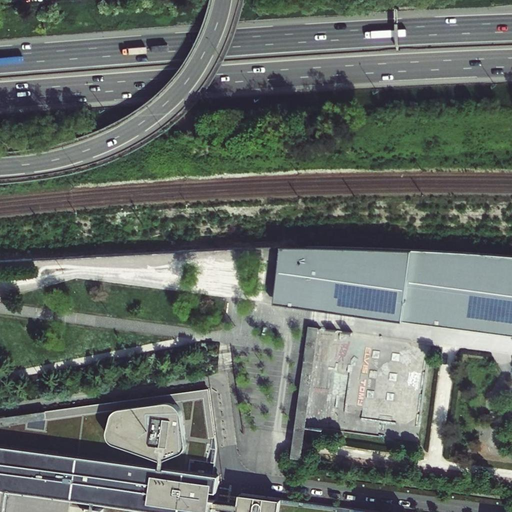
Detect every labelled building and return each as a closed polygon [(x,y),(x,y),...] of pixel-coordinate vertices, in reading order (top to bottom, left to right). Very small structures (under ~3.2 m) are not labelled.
[(511,327),(511,254),(406,245),(329,243),(283,244),(281,253),(281,260),(290,261),(285,301),(400,314),(511,327)] [(281,260),(275,299),(285,301),(290,261),(281,260)] [(293,456),(305,458),(320,327),(308,325),(293,456)] [(408,421),(412,417),(412,409),(409,409),(416,403),(415,403),(415,400),(405,400),(405,391),(400,385),(391,393),(390,397),(383,397),(381,395),(382,390),(378,386),(380,384),(376,380),(379,377),(369,377),(366,373),(365,392),(363,394),(362,409),(342,409),(350,418),(408,421)] [(0,511),(18,511),(21,490),(43,493),(56,495),(106,501),(106,506),(97,506),(97,511),(96,511),(172,511),(173,511),(183,511),(223,511),(224,492),(232,492),(233,477),(202,474),(203,464),(213,465),(213,462),(217,462),(217,465),(220,465),(220,462),(224,462),(224,466),(227,466),(228,451),(220,392),(56,415),(57,423),(0,430),(0,511)] [(0,422),(0,430),(57,423),(56,415),(0,422)] [(402,511),(255,492),(253,505),(253,509),(252,511),(402,511)] [(253,504),(225,500),(225,505),(253,509),(253,504)]
